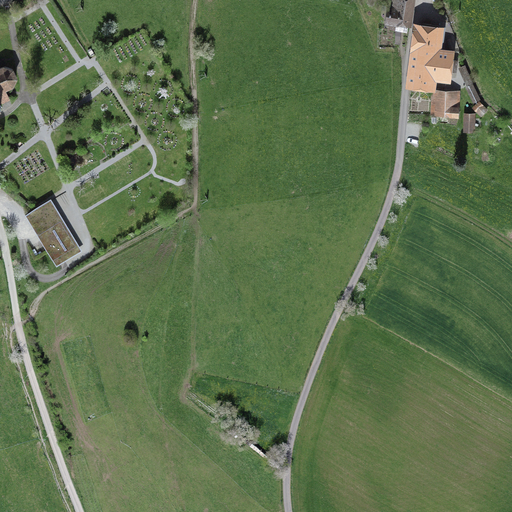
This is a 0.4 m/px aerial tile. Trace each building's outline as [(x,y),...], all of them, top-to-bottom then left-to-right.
[(391,3),(388,23),(407,26),(410,0),(400,0),(400,4),(391,3)] [(448,30),(419,26),(411,89),(434,92),(435,80),(452,82),(456,52),(445,51),(448,30)] [(0,107),(1,107),(0,104),(0,91),(5,90),(14,86),(16,81),(16,77),(13,71),(9,68),(5,67),(2,66),(0,67),(0,107)] [(0,102),(9,99),(5,90),(0,91),(0,102)] [(458,93),(435,92),(435,115),(457,116),(458,93)] [(479,102),(473,108),(481,116),(486,110),(479,102)] [(473,116),(466,115),(465,130),(472,130),(473,116)] [(79,252),(48,202),(23,217),(54,267),(79,252)]
